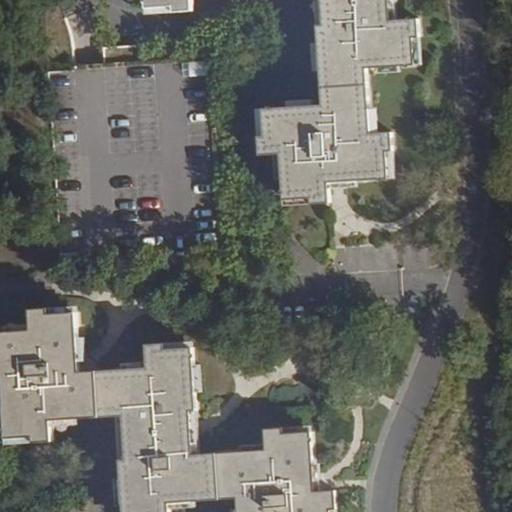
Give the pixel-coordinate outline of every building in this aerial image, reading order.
[(148,0),(149,8),(174,6),(175,13),(194,12),(193,0),(148,0)] [(318,0),(320,27),(327,26),(324,0),(318,0)] [(320,27),(325,93),(371,89),(369,68),(417,65),(416,38),(421,37),(421,20),(400,20),(393,21),(391,0),(324,0),(327,26),(320,27)] [(391,0),(393,21),(400,20),(398,0),(391,0)] [(104,65),(91,66),(74,66),(49,69),(55,174),(61,265),(224,256),(209,58),(140,62),(139,47),(119,47),(103,48),(104,65)] [(61,273),(227,262),(214,58),(209,58),(224,256),(61,265),(61,273)] [(331,182),(390,179),(389,151),(395,152),(393,133),(373,134),(371,89),(325,93),(326,106),(265,109),(266,137),(260,137),(261,155),(282,154),(287,199),(312,198),(313,204),(331,203),(331,182)] [(389,151),(390,179),(397,178),(395,152),(389,151)] [(103,416),(101,371),(82,372),(77,311),(51,313),(50,308),(32,309),(33,330),(0,332),(0,378),(4,378),(9,437),(35,436),(36,442),(54,440),(53,419),(103,416)] [(149,368),(101,371),(103,416),(118,416),(125,416),(127,458),(121,459),(125,511),(172,511),(171,500),(226,496),(223,452),(203,453),(194,454),(193,412),(199,412),(195,347),(167,349),(167,343),(147,344),(149,368)] [(203,453),(199,412),(193,412),(194,454),(203,453)] [(125,416),(118,416),(121,459),(127,458),(125,416)] [(268,449),(223,452),(226,496),(239,495),(240,511),(332,511),(332,508),(339,507),(337,490),(317,491),(312,431),(285,433),(286,427),(266,428),(268,449)]
